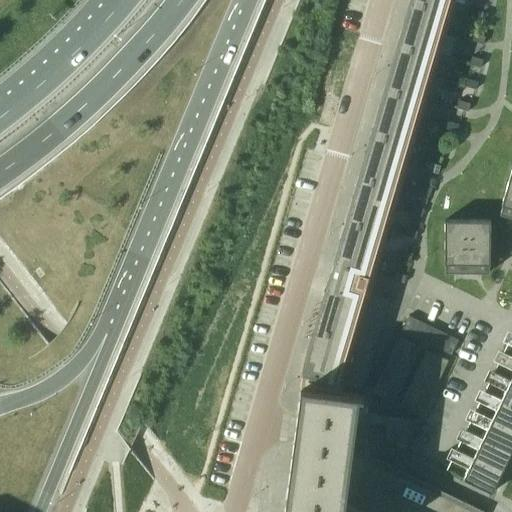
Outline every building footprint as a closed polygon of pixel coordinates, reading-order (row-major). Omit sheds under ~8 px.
[(301,371),(356,387),(363,388),(389,299),(369,293),(454,0),(409,0),(333,263),(340,265),(337,276),(330,274),(301,371)] [(486,20),(488,13),(477,9),(475,16),(486,20)] [(483,43),(485,36),(474,33),(472,40),(483,43)] [(481,66),(483,59),(472,56),(470,63),(481,66)] [(476,89),(478,82),(467,79),(465,86),(476,89)] [(468,111),(470,104),(459,100),(457,107),(468,111)] [(457,131),(459,124),(448,121),(446,128),(457,131)] [(447,151),(449,144),(438,141),(436,148),(447,151)] [(438,173),(440,165),(429,162),(427,169),(438,173)] [(500,212),(504,214),(511,215),(511,167),(502,204),(500,212)] [(430,194),(432,187),(421,184),(419,191),(430,194)] [(422,216),(424,208),(413,205),(411,212),(422,216)] [(489,263),(490,263),(491,220),(445,219),(444,263),(445,263),(445,271),(489,272),(489,263)] [(416,238),(418,231),(407,227),(405,234),(416,238)] [(401,250),(399,257),(410,261),(412,253),(401,250)] [(406,275),(395,272),(393,280),(404,283),(406,275)] [(240,340),(263,346),(271,318),(248,312),(240,340)] [(409,315),(402,330),(451,354),(458,339),(409,315)] [(399,336),(372,391),(394,402),(421,346),(399,336)] [(399,405),(422,415),(448,360),(426,349),(399,405)] [(501,399),(511,404),(511,380),(510,380),(501,399)] [(351,410),(352,404),(353,394),(364,395),(364,393),(301,385),(284,511),(484,511),(485,511),(360,450),(346,449),(349,421),(386,426),(394,444),(399,434),(410,439),(419,419),(420,419),(351,410)] [(511,404),(501,399),(492,419),(511,428),(511,404)] [(482,438),(511,452),(511,450),(511,428),(492,419),(482,438)] [(405,450),(410,439),(399,434),(394,444),(394,445),(405,450)] [(482,438),(473,458),(502,472),(511,452),(482,438)] [(463,478),(492,492),(502,472),(473,458),(463,478)]
